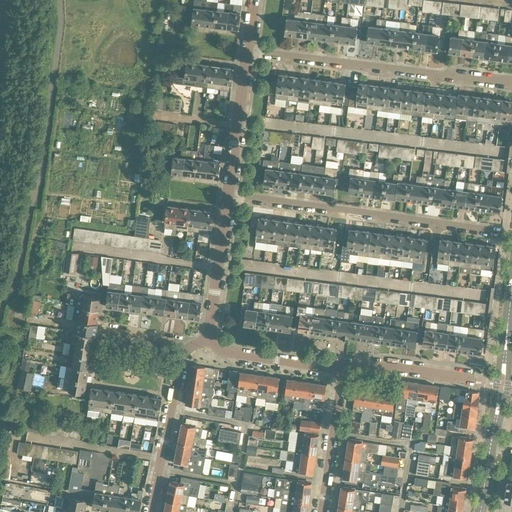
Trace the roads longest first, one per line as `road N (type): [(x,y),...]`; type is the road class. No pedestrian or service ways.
road 1 (residential): [(499,232),(228,196)]
road 2 (residential): [(511,83),(248,53)]
road 3 (secondary): [(481,511),(508,326)]
road 4 (unclassified): [(149,511),(186,349)]
road 5 (unclassified): [(322,511),(343,368)]
road 6 (residential): [(228,196),(248,53)]
road 7 (residential): [(208,338),(228,196)]
road 8 (unclassified): [(343,368),(230,352),(208,338)]
road 9 (unclassified): [(476,382),(393,367),(343,368)]
